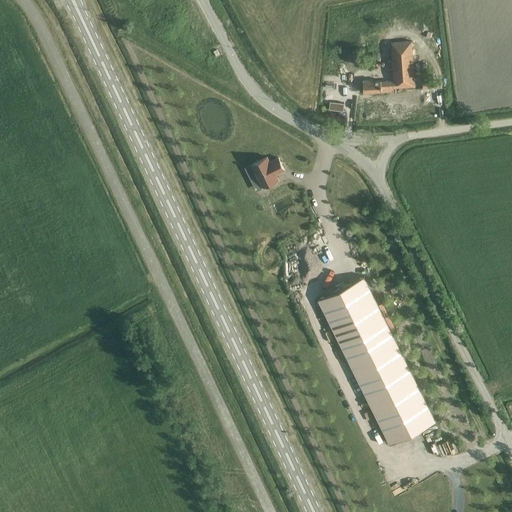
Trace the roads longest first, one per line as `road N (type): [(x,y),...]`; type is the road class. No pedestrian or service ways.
road 1 (unclassified): [(271,511),(21,0)]
road 2 (secondary): [(314,511),(82,16)]
road 3 (unclassified): [(511,450),(378,178)]
road 4 (unclassified): [(201,0),(260,98),(327,138)]
